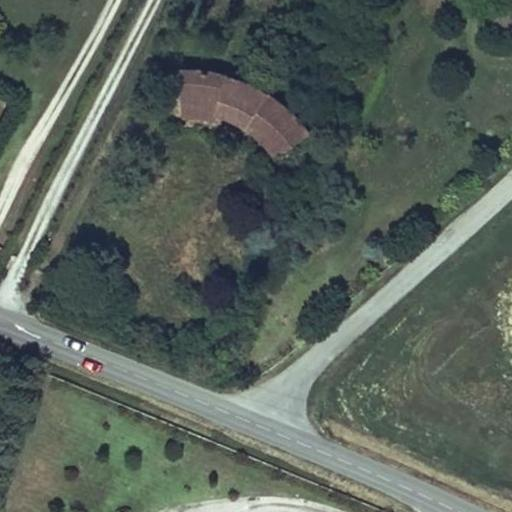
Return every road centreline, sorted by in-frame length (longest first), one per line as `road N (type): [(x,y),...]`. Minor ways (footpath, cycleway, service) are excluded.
road 1 (residential): [(511,173),(283,392),(264,427)]
road 2 (tertiary): [(264,427),(0,320)]
road 3 (tertiary): [(460,511),(264,427)]
